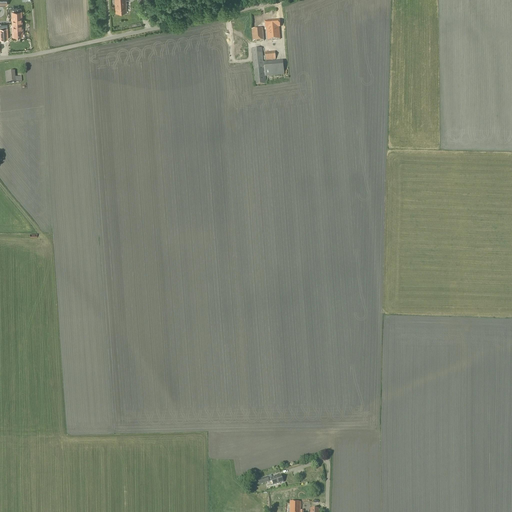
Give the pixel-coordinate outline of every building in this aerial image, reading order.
[(114,0),(116,13),(126,12),(125,0),(114,0)] [(12,24),(22,24),(21,12),(11,13),(12,24)] [(267,31),(263,32),(264,41),(281,40),(280,27),(279,21),(265,22),(266,28),(267,28),(267,31)] [(12,37),(22,36),(22,24),(12,24),(12,37)] [(0,40),(8,40),(8,29),(0,28),(0,40)] [(263,29),(252,29),(253,42),(264,41),(263,32),(263,29)] [(264,63),(262,48),(252,49),(255,85),(266,84),(266,77),(284,75),(283,61),(264,63)] [(266,61),(276,60),(275,51),(265,52),(266,61)] [(15,77),(14,71),(5,72),(6,83),(16,82),(15,82),(22,82),(22,77),(15,77)] [(283,483),(281,476),(271,479),(269,480),(268,478),(258,480),(260,485),(269,483),(270,487),(273,486),(283,483)] [(304,511),(301,511),(301,502),(290,502),(289,511),(304,511)]
